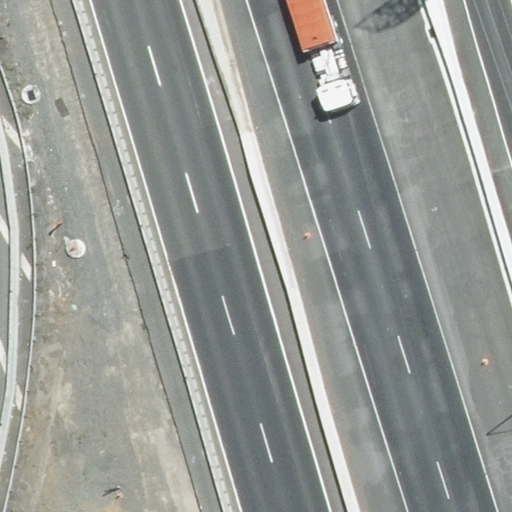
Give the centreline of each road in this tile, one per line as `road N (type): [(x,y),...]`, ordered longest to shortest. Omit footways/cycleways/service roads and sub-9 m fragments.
road 1 (motorway): [(292,0),(444,511)]
road 2 (motorway): [(268,511),(116,0)]
